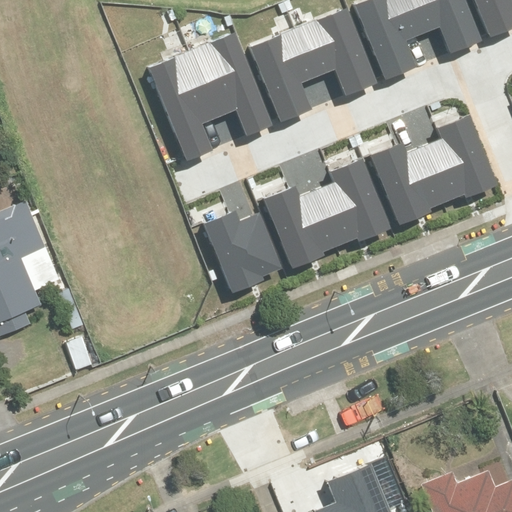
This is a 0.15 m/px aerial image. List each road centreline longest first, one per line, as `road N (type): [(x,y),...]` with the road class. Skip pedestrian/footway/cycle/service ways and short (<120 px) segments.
road 1 (secondary): [(511,269),(0,477)]
road 2 (residential): [(469,70),(201,180)]
